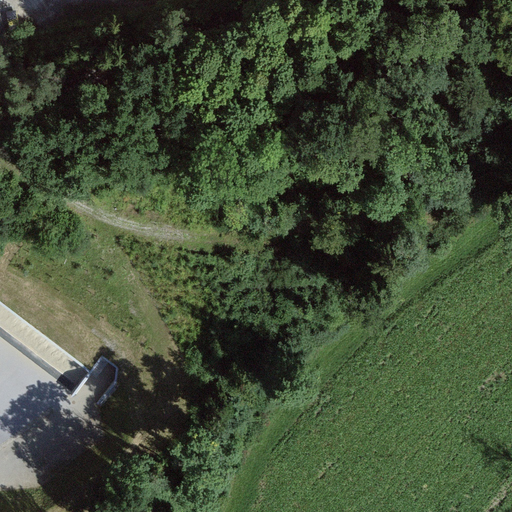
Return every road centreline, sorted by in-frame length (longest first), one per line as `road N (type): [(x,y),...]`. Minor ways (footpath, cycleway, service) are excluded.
road 1 (track): [(0,108),(263,0)]
road 2 (track): [(0,475),(107,391)]
